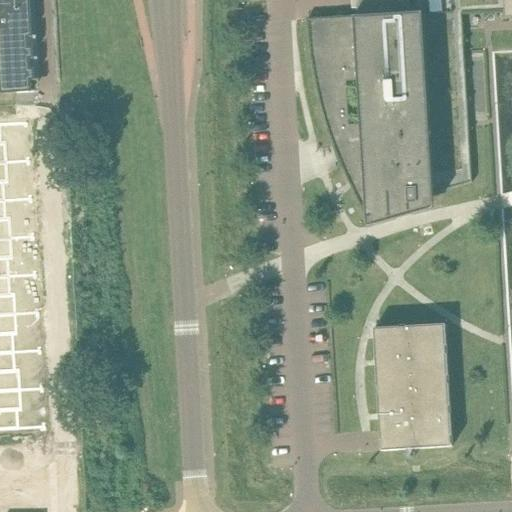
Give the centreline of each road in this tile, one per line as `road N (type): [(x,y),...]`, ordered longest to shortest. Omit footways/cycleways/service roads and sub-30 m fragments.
road 1 (unclassified): [(50,114),(68,511)]
road 2 (unclassified): [(322,0),(277,3),(293,263)]
road 3 (unclassified): [(293,263),(307,511)]
road 4 (residential): [(170,72),(185,303)]
road 5 (unclassified): [(293,263),(355,237),(511,198)]
road 6 (residential): [(185,303),(198,511)]
